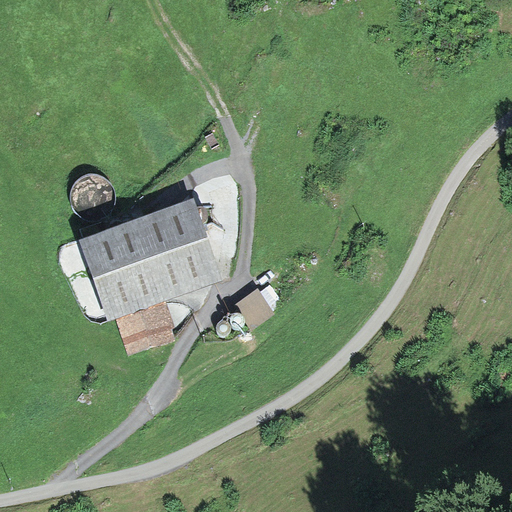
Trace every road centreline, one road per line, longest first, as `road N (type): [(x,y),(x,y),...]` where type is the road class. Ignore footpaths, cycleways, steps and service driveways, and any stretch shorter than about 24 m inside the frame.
road 1 (unclassified): [(0,499),(195,452),(321,377),(403,289),(453,183),(511,116)]
road 2 (track): [(226,120),(155,0)]
